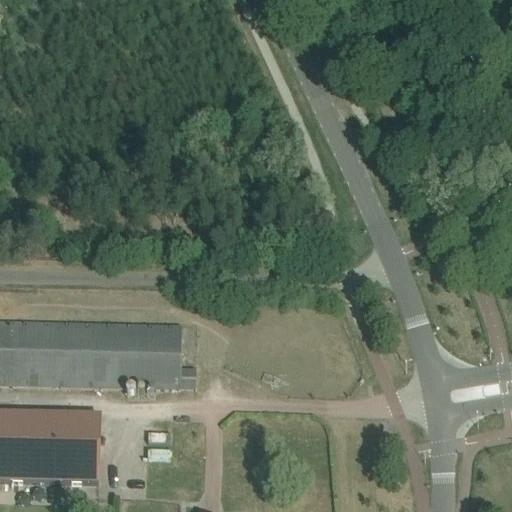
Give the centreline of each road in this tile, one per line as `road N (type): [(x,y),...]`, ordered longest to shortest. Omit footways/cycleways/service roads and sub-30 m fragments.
road 1 (residential): [(0,275),(344,281)]
road 2 (tertiary): [(273,0),(392,259)]
road 3 (tertiary): [(392,259),(438,403)]
